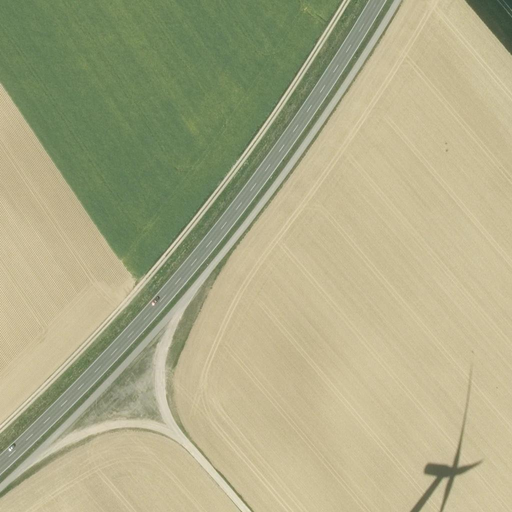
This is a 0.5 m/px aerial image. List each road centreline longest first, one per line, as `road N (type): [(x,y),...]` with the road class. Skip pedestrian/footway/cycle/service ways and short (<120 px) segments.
road 1 (track): [(0,490),(186,301),(302,149),(397,0)]
road 2 (secondary): [(0,464),(109,355),(239,204),(377,0)]
road 3 (track): [(0,430),(209,202),(344,0)]
